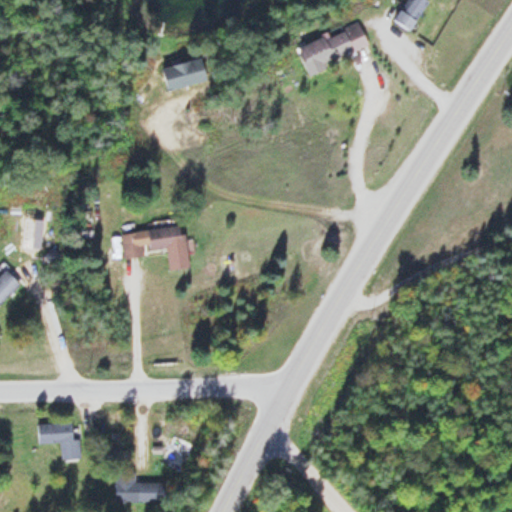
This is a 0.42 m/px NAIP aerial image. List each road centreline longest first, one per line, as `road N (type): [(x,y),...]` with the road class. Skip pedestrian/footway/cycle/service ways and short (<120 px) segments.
road 1 (secondary): [(222,511),(380,223),(511,22)]
road 2 (residential): [(285,389),(0,391)]
